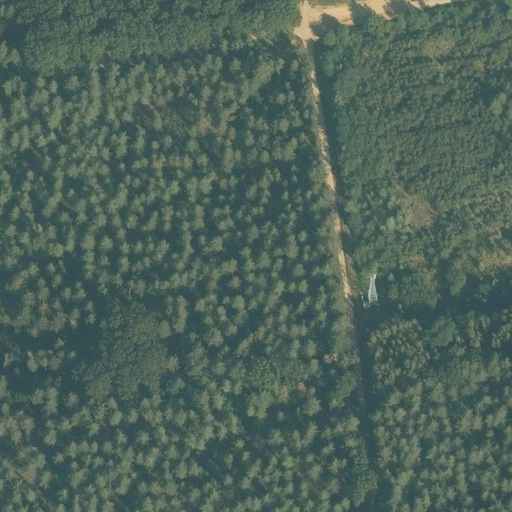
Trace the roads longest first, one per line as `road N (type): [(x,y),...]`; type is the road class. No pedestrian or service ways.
road 1 (track): [(307,44),(358,395)]
road 2 (track): [(0,101),(299,49)]
road 3 (track): [(511,9),(307,44)]
